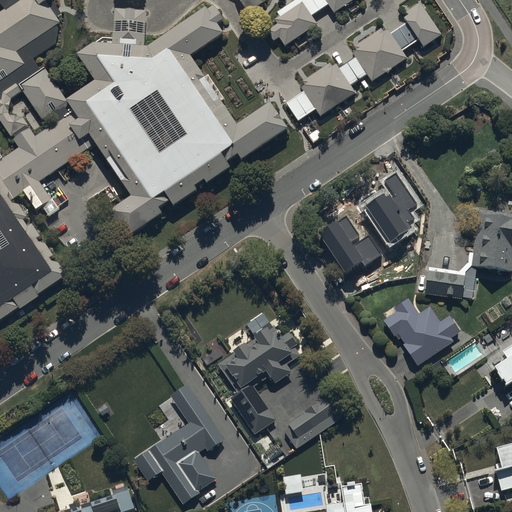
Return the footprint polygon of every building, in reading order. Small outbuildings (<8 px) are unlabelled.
[(54,0),(16,0),(0,11),(0,83),(24,67),(14,53),(61,21),(53,6),(54,0)] [(362,0),(326,0),(338,17),(362,0)] [(442,39),(419,6),(401,18),(424,51),(442,39)] [(0,328),(68,279),(16,200),(24,195),(37,214),(52,203),(40,184),(96,148),(131,200),(112,213),(128,239),(288,132),(271,105),(238,127),(194,64),(224,42),(225,28),(211,7),(150,53),(146,53),(148,16),(116,12),(114,51),(96,50),(78,61),(96,87),(68,105),(73,116),(35,138),(29,131),(15,140),(19,150),(3,161),(0,156),(0,328)] [(318,28),(305,9),(278,27),(291,46),(318,28)] [(57,46),(61,21),(14,53),(24,67),(0,83),(0,97),(19,87),(40,72),(33,62),(57,46)] [(407,61),(385,29),(351,52),(373,84),(407,61)] [(356,98),(334,65),(300,88),(322,121),(356,98)] [(68,105),(45,69),(40,72),(19,87),(24,95),(41,122),(68,105)] [(19,87),(0,97),(0,123),(12,141),(15,140),(29,131),(24,121),(9,119),(12,103),(24,95),(19,87)] [(396,173),(383,182),(388,190),(366,206),(390,241),(412,227),(408,222),(414,217),(409,209),(417,204),(396,173)] [(345,215),(318,233),(346,273),(362,262),(365,267),(382,255),(368,235),(354,246),(351,242),(360,235),(345,215)] [(511,220),(480,216),(476,250),(473,273),(511,279),(511,275),(511,220)] [(425,294),(464,298),(466,275),(427,271),(425,294)] [(395,312),(398,317),(386,325),(398,344),(401,342),(419,370),(455,348),(452,343),(462,337),(451,321),(441,327),(431,311),(420,319),(413,308),(410,303),(395,312)] [(283,316),(216,360),(260,426),(283,411),(262,381),(307,351),(283,316)] [(511,326),(511,327),(511,328),(511,356),(492,369),(509,396),(511,394),(511,326)] [(230,430),(188,373),(169,388),(187,413),(137,450),(154,474),(163,467),(184,496),(223,467),(208,446),(230,430)] [(283,433),(298,454),(343,423),(328,402),(283,433)] [(283,453),(277,443),(266,451),(272,461),(283,453)] [(511,456),(500,459),(502,469),(497,471),(503,496),(511,493),(511,456)] [(376,511),(372,471),(343,475),(345,493),(328,495),(330,511),(307,511),(306,503),(285,506),(285,511),(376,511)] [(303,491),(301,475),(285,477),(287,494),(303,491)] [(136,499),(129,480),(94,493),(79,498),(55,507),(57,511),(108,511),(108,509),(136,499)]
